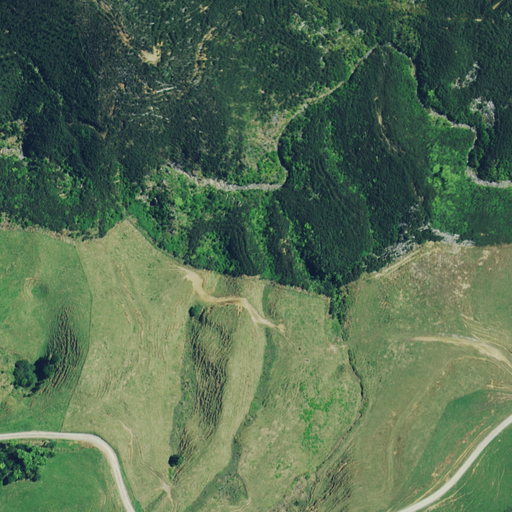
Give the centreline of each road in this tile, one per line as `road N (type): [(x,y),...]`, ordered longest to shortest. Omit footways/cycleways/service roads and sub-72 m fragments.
road 1 (track): [(138,511),(98,452),(66,439),(0,431)]
road 2 (track): [(511,423),(373,511)]
